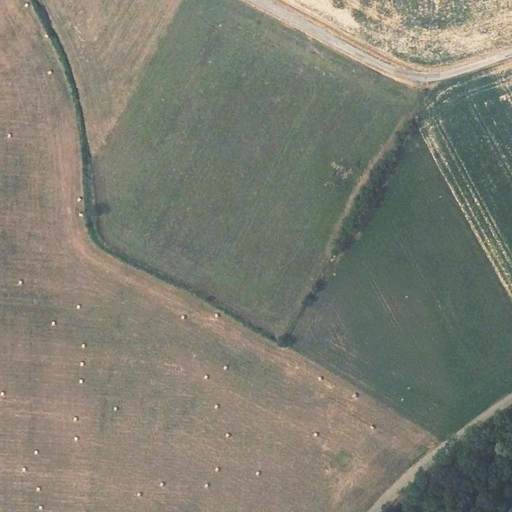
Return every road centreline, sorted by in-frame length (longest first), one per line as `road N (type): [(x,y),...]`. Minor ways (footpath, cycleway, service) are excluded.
road 1 (residential): [(257,0),(422,80),(511,56)]
road 2 (unclassified): [(383,511),(511,399)]
